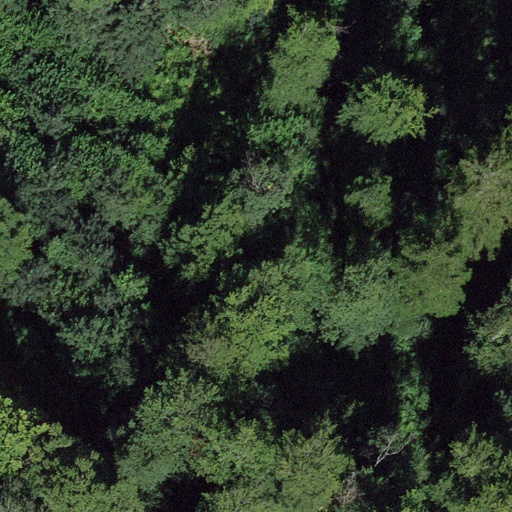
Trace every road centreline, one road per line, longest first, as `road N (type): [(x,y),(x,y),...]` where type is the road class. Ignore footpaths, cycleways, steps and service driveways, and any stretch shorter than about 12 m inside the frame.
road 1 (track): [(0,351),(89,499)]
road 2 (track): [(511,371),(420,261)]
